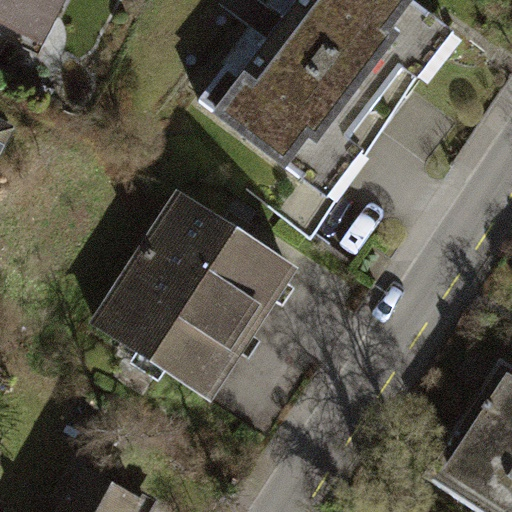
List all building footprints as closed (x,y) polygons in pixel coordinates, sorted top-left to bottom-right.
[(76,0),(0,0),(0,26),(47,53),(76,0)] [(437,20),(410,0),(332,0),(340,6),(273,94),(261,85),(227,129),(307,190),(326,164),(341,176),(425,67),(410,55),(437,20)] [(0,196),(30,140),(0,123),(0,196)] [(307,280),(182,199),(95,332),(220,413),(307,280)] [(511,511),(511,367),(507,364),(439,470),(461,484),(452,497),(475,511),(511,511)] [(50,511),(152,511),(155,506),(90,469),(65,511),(54,506),(50,511)]
